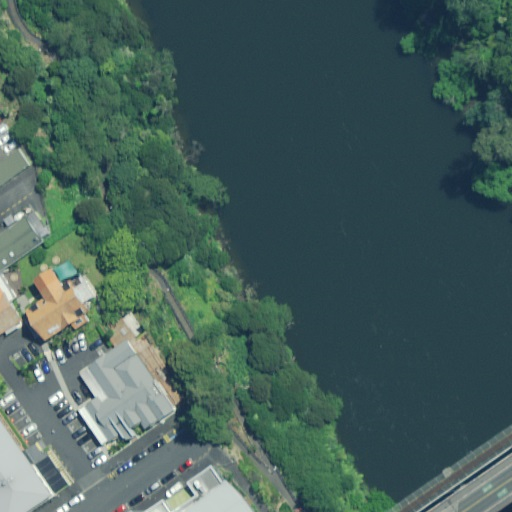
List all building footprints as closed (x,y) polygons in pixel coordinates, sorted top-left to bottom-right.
[(22,147),(0,162),(0,186),(33,164),(22,147)] [(19,219),(0,231),(0,271),(38,246),(19,219)] [(39,318),(56,347),(115,313),(97,284),(78,295),(67,276),(48,287),(59,307),(39,318)] [(8,285),(0,289),(0,334),(1,337),(30,319),(8,285)] [(142,335),(86,368),(106,400),(84,413),(105,449),(127,436),(136,452),(192,419),(142,335)] [(0,416),(0,511),(28,511),(52,497),(0,416)] [(264,511),(227,459),(150,511),(264,511)]
